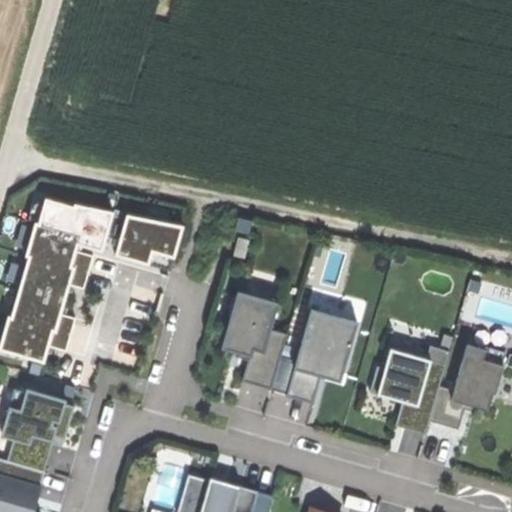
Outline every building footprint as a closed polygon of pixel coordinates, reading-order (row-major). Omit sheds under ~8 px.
[(2,346),(43,359),(53,328),(56,329),(66,297),(76,265),(72,264),(79,243),(102,250),(114,213),(76,201),(74,207),(48,199),(2,346)] [(182,227),(128,213),(117,253),(147,261),(151,248),(175,254),(182,227)] [(248,240),(238,237),(233,255),(244,258),(248,240)] [(264,350),(269,330),(277,303),(237,291),(220,348),(235,353),(248,356),(251,347),(264,350)] [(293,369),(320,377),(322,368),(342,374),(357,322),(310,309),(293,369)] [(286,335),(269,330),(264,350),(251,347),(248,356),(241,381),(271,389),(286,335)] [(475,407),(487,410),(492,393),(494,394),(502,365),(501,365),(504,353),(485,347),(484,350),(467,345),(453,391),(451,400),(465,404),(475,407)] [(430,346),(426,359),(413,405),(401,401),(400,408),(408,411),(403,428),(425,434),(429,421),(438,387),(448,351),(430,346)] [(385,397),(401,401),(413,405),(426,359),(390,348),(384,369),(376,367),(369,392),(385,397)] [(339,382),(342,374),(322,368),(320,377),(331,380),(339,382)] [(312,404),(320,377),(293,369),(285,397),(312,404)] [(458,429),(465,404),(451,400),(453,391),(438,387),(429,421),(458,429)] [(30,395),(31,393),(57,401),(57,402),(64,404),(65,400),(25,389),(24,393),(30,395)] [(64,440),(73,407),(64,404),(57,402),(57,401),(31,393),(30,395),(24,393),(12,390),(1,431),(13,434),(12,440),(6,460),(0,458),(0,511),(30,511),(27,506),(32,488),(38,490),(51,443),(53,437),(64,440)] [(403,428),(408,411),(400,408),(395,426),(403,428)] [(13,434),(1,431),(0,433),(0,436),(12,440),(13,434)] [(230,511),(236,491),(208,483),(208,481),(187,475),(182,494),(176,511),(230,511)] [(208,481),(208,483),(236,491),(238,492),(239,487),(209,478),(208,481)] [(238,492),(236,491),(230,511),(251,511),(256,498),(257,492),(239,487),(238,492)] [(32,488),(27,506),(30,511),(31,511),(38,490),(32,488)] [(261,511),(264,500),(256,498),(251,511),(261,511)]
